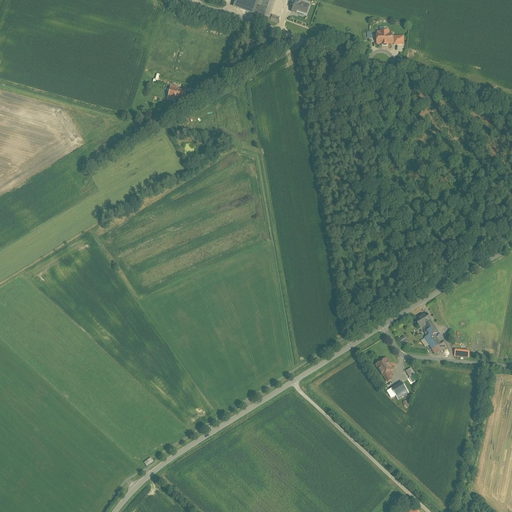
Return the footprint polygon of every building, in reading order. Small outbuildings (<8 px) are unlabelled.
[(278,0),(236,0),(234,8),(278,24),(279,19),(272,16),(278,0)] [(296,1),(295,1),(291,12),(296,14),(297,11),(306,15),(309,6),(301,3),(296,1)] [(388,33),(382,33),(381,34),(381,35),(377,35),(377,44),(382,44),(382,45),(388,45),(388,44),(392,44),(392,35),(389,35),(389,34),(388,33)] [(186,92),(176,90),(176,88),(171,86),(168,97),(184,101),(186,92)] [(174,109),(163,115),(166,119),(176,113),(174,109)] [(163,115),(152,122),(159,124),(166,119),(163,115)] [(427,314),(416,321),(420,328),(421,329),(423,328),(425,333),(426,332),(429,337),(433,334),(434,335),(438,333),(427,314)] [(429,337),(425,339),(432,350),(436,347),(440,353),(448,348),(445,342),(440,345),(434,335),(433,334),(429,337)] [(470,349),(456,347),(455,355),(469,356),(470,349)] [(386,360),(376,366),(384,378),(384,377),(388,383),(391,381),(387,374),(390,371),(393,370),(386,360)] [(411,368),(405,372),(410,378),(415,375),(411,368)] [(402,383),(392,389),(398,400),(408,393),(402,383)] [(153,462),(150,459),(144,463),(147,467),(153,462)] [(411,503),(402,511),(418,511),(419,511),(411,503)]
